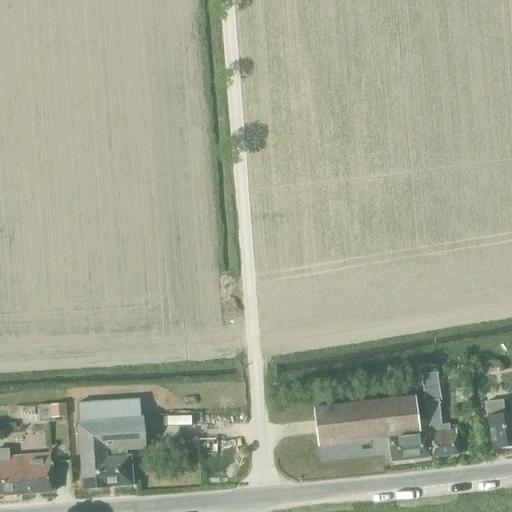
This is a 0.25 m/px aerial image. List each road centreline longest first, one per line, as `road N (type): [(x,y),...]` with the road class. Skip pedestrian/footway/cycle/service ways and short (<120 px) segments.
road 1 (unclassified): [(264,498),(224,0)]
road 2 (tertiary): [(264,498),(511,471)]
road 3 (tertiary): [(90,511),(264,498)]
